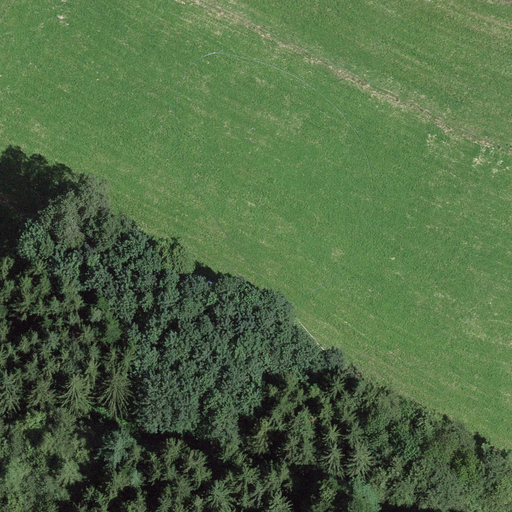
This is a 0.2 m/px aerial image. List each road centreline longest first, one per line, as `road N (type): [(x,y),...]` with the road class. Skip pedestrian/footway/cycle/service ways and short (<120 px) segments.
road 1 (track): [(511,481),(206,289),(0,198)]
road 2 (track): [(0,425),(156,446),(387,511)]
